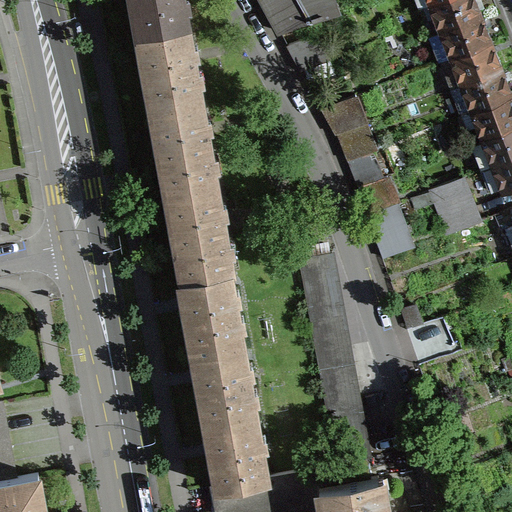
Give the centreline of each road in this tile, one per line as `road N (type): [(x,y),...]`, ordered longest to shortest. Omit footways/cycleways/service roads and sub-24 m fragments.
road 1 (residential): [(237,0),(361,264),(425,511)]
road 2 (primary): [(85,242),(136,511)]
road 3 (primary): [(37,0),(85,242)]
